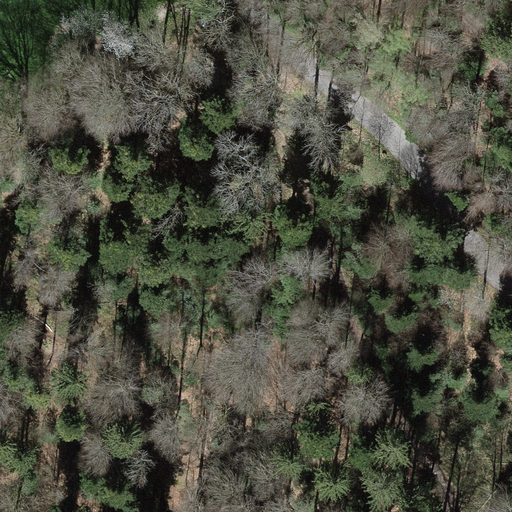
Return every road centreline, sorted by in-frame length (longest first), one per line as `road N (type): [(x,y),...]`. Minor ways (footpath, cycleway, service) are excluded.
road 1 (track): [(447,511),(440,481),(387,393),(325,255),(301,171),(232,83),(218,30),(228,0)]
road 2 (unclassified): [(241,0),(268,33),(395,139),(511,287)]
road 3 (track): [(0,272),(29,290),(64,330),(98,391),(191,466),(229,511)]
